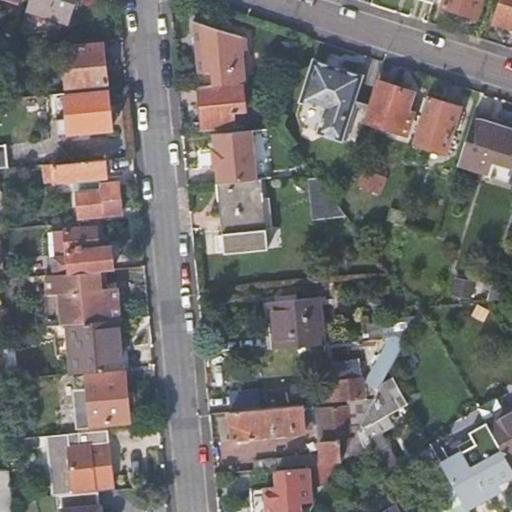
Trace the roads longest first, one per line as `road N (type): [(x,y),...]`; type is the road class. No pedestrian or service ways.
road 1 (residential): [(195,511),(146,0)]
road 2 (residential): [(280,0),(511,74)]
